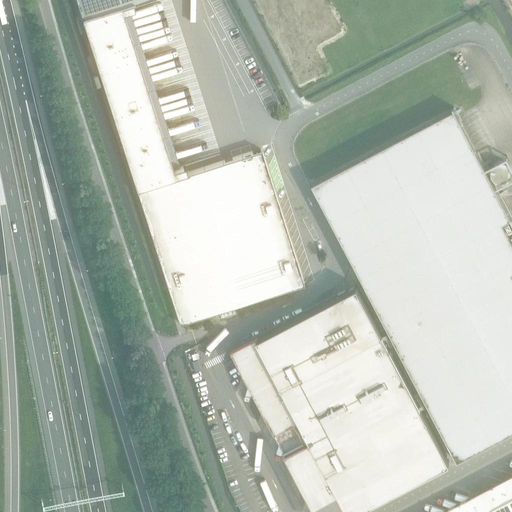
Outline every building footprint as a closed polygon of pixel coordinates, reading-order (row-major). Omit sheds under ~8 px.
[(76,0),(179,322),(304,283),(261,149),(189,171),(187,172),(185,165),(173,169),(123,11),(135,8),(133,2),(135,1),(134,1),(136,0),(76,0)] [(511,217),(454,107),(312,182),(457,458),(511,429),(511,217)] [(232,349),(317,511),(349,511),(449,460),(356,284),(241,344),(241,345),(232,349)] [(197,359),(192,361),(195,371),(201,369),(197,359)] [(510,511),(511,471),(434,511),(510,511)]
